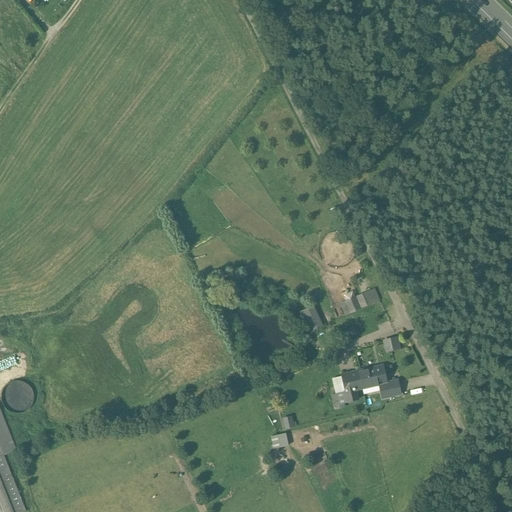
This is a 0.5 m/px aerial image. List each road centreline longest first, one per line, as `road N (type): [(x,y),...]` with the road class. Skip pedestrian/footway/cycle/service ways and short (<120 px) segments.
road 1 (residential): [(500,511),(346,201),(234,0)]
road 2 (residential): [(0,116),(80,0)]
